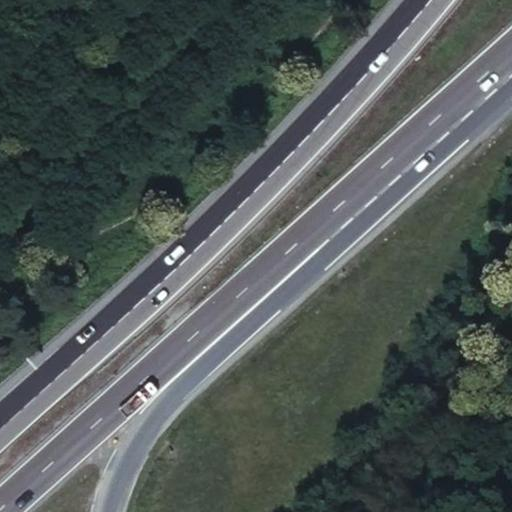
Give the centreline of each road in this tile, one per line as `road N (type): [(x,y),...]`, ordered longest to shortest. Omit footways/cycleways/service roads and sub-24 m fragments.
road 1 (trunk): [(429,0),(236,209),(0,427)]
road 2 (track): [(0,249),(55,248),(119,227),(328,0)]
road 3 (trunk): [(0,509),(309,242)]
road 4 (trunk): [(101,511),(141,433),(309,242)]
road 5 (trunk): [(309,242),(511,57)]
